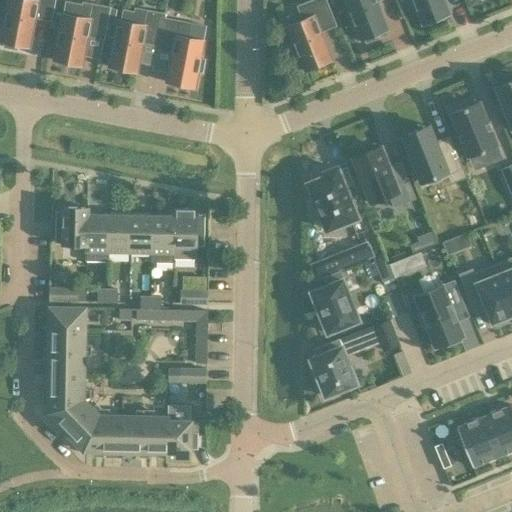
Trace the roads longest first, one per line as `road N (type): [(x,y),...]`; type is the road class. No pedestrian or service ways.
road 1 (residential): [(24,100),(23,420),(73,473),(201,476),(238,456)]
road 2 (residential): [(238,456),(246,142)]
road 3 (residential): [(246,142),(511,37)]
road 4 (residential): [(24,100),(246,142)]
road 5 (residential): [(238,456),(259,437),(293,434),(375,401)]
road 6 (residential): [(375,401),(511,346)]
road 7 (residential): [(250,0),(246,142)]
road 8 (residential): [(421,511),(375,401)]
